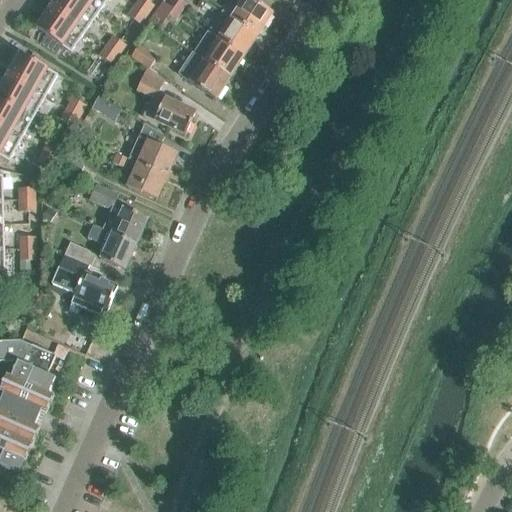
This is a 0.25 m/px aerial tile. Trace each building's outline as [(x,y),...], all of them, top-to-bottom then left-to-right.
[(77,0),(56,0),(49,10),(75,28),(84,34),(98,14),(89,8),(77,0)] [(77,0),(89,8),(98,14),(107,0),(77,0)] [(146,0),(140,0),(135,7),(148,16),(155,6),(146,0)] [(172,0),(167,7),(179,16),(187,5),(180,0),(172,0)] [(232,19),(231,20),(256,36),(271,14),(248,0),(235,0),(226,15),(232,19)] [(141,25),(148,16),(135,7),(129,16),(141,25)] [(179,16),(167,7),(160,16),(173,25),(179,16)] [(49,10),(29,39),(55,57),(61,47),(70,54),(84,34),(75,28),(49,10)] [(242,58),(256,36),(231,20),(226,29),(217,23),(208,36),(217,41),(242,58)] [(120,57),(126,48),(127,47),(112,37),(105,47),(120,57)] [(228,79),(242,58),(217,41),(203,63),(228,79)] [(149,71),(157,58),(139,46),(131,59),(149,71)] [(112,67),(120,57),(105,47),(98,57),(112,67)] [(20,55),(7,77),(35,93),(45,99),(58,76),(20,55)] [(228,79),(203,63),(194,57),(179,79),(213,101),(228,79)] [(147,70),(136,92),(152,99),(143,118),(154,122),(153,123),(185,137),(195,114),(158,97),(165,81),(147,70)] [(7,77),(0,90),(0,101),(23,114),(33,120),(45,99),(35,93),(7,77)] [(87,108),(86,107),(71,99),(65,110),(80,119),(87,108)] [(0,101),(0,128),(11,135),(21,141),(33,120),(23,114),(0,101)] [(75,128),(80,119),(65,110),(60,120),(75,128)] [(96,146),(116,155),(129,162),(136,165),(136,164),(166,178),(177,155),(159,147),(165,137),(143,124),(130,152),(120,147),(109,142),(108,146),(99,142),(96,146)] [(0,128),(0,157),(9,162),(21,141),(11,135),(0,128)] [(57,160),(63,150),(48,142),(42,152),(57,160)] [(51,171),(57,160),(42,152),(36,163),(51,171)] [(129,162),(116,155),(112,164),(125,170),(129,162)] [(79,177),(84,167),(65,158),(60,168),(79,177)] [(136,164),(136,165),(125,188),(155,202),(166,178),(136,164)] [(118,197),(95,186),(87,202),(111,213),(103,230),(104,231),(109,234),(109,235),(135,247),(147,222),(120,210),(114,207),(118,197)] [(18,201),(35,201),(35,189),(18,190),(18,201)] [(18,201),(18,203),(18,214),(36,213),(35,201),(18,201)] [(42,218),(50,223),(56,215),(48,209),(42,218)] [(124,273),(135,247),(109,235),(109,234),(104,231),(103,230),(94,226),(90,236),(99,240),(97,244),(104,246),(97,261),(124,273)] [(37,251),(36,239),(36,238),(19,239),(19,251),(37,251)] [(64,254),(63,257),(78,264),(79,261),(91,267),(96,255),(71,244),(66,255),(64,254)] [(37,251),(19,251),(20,262),(37,262),(37,251)] [(72,299),(66,312),(100,327),(116,290),(74,271),(78,264),(63,257),(49,288),(72,299)] [(55,358),(20,342),(0,342),(0,362),(13,362),(17,364),(10,379),(5,377),(0,387),(0,395),(2,397),(0,401),(0,467),(12,473),(18,461),(22,463),(52,399),(47,396),(54,381),(47,377),(55,358)]
